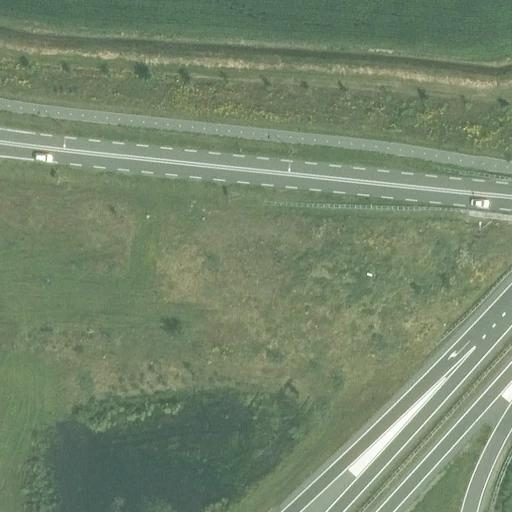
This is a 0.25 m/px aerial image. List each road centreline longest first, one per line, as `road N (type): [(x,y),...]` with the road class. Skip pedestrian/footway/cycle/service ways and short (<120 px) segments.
road 1 (primary): [(511,192),(0,137)]
road 2 (trunk): [(511,295),(288,511)]
road 3 (trunk): [(511,312),(334,511)]
road 4 (trunk): [(383,511),(511,371)]
